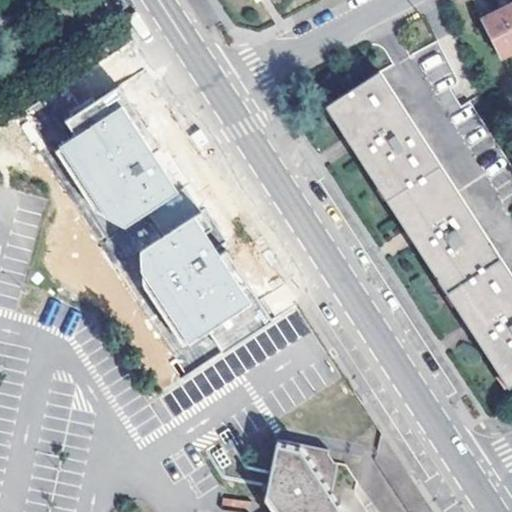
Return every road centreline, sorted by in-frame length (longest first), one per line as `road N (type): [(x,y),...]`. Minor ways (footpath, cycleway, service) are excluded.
road 1 (tertiary): [(217,90),(469,474)]
road 2 (residential): [(217,90),(393,0)]
